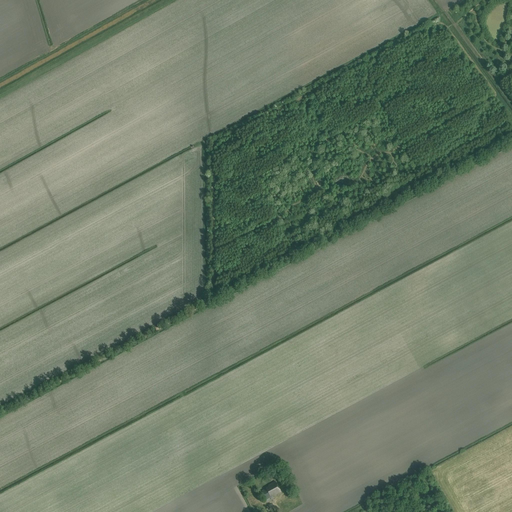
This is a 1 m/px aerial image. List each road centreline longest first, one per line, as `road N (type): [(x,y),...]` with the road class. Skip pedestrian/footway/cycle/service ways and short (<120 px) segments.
road 1 (track): [(511,117),(496,98),(389,152),(371,158),(349,148),(326,161)]
road 2 (track): [(166,0),(0,92)]
